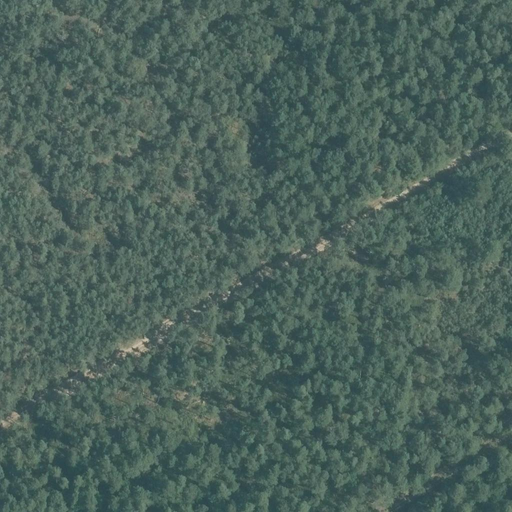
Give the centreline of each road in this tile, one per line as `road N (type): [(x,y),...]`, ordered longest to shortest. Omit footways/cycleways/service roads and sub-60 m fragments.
road 1 (track): [(511,135),(0,428)]
road 2 (track): [(389,511),(511,435)]
